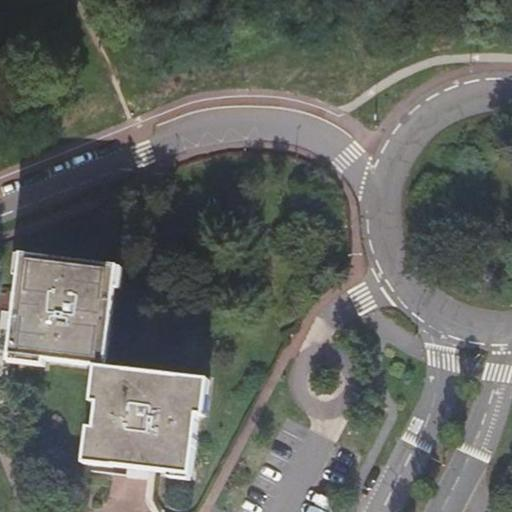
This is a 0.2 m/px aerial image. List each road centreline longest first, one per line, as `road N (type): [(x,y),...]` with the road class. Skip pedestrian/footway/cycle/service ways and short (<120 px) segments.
road 1 (tertiary): [(0,217),(214,131),(305,135),(380,182)]
road 2 (residential): [(442,314),(438,402),(381,511)]
road 3 (tertiary): [(511,88),(441,101),(413,122),(380,182)]
road 4 (residential): [(445,511),(511,357)]
road 5 (tertiary): [(380,182),(387,255),(442,314)]
